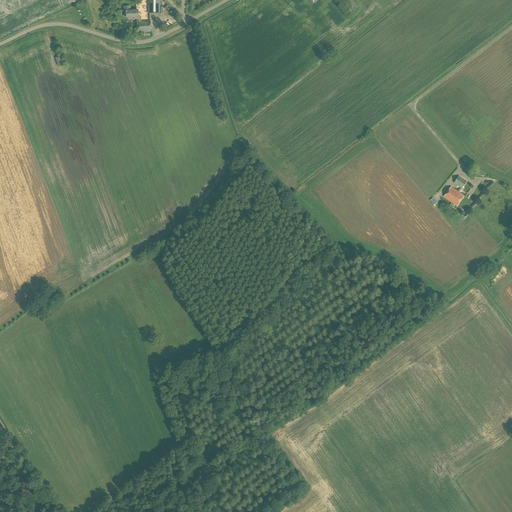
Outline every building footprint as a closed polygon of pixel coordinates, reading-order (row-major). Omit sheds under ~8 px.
[(149,13),(159,13),(158,0),(148,0),(148,6),(149,6),(149,13)] [(340,0),(352,13),(358,7),(351,0),(340,0)] [(136,22),(137,33),(151,32),(150,21),(141,21),(141,17),(138,17),(138,10),(130,11),(130,6),(124,7),(124,14),(126,14),(126,18),(128,17),(128,19),(134,19),(136,19),(137,22),(136,22)] [(58,66),(63,63),(61,56),(55,58),(58,66)] [(462,189),(467,182),(459,176),(454,183),(462,189)] [(451,187),(444,197),(457,206),(464,196),(451,187)]
